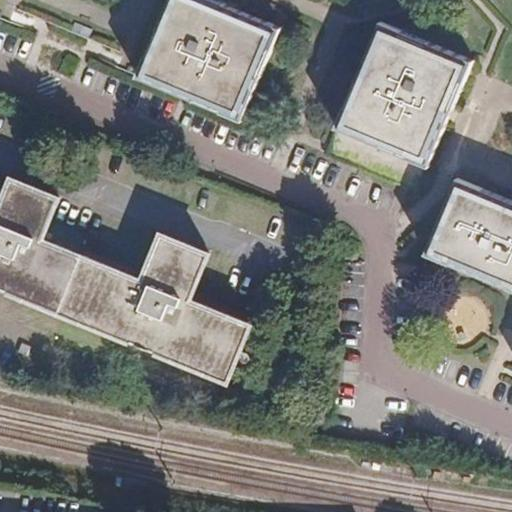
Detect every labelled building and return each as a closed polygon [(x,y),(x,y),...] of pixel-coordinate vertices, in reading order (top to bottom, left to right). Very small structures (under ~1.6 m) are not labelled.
[(282,32),(202,0),(173,0),(138,84),(242,127),(282,32)] [(466,61),(387,27),(346,123),(426,157),(466,61)] [(511,196),(459,174),(427,251),(511,286),(511,196)] [(0,220),(0,286),(83,322),(98,262),(49,240),(66,200),(20,180),(3,221),(0,220)] [(98,262),(83,322),(236,383),(259,327),(197,301),(216,256),(169,237),(150,282),(98,262)] [(460,339),(479,328),(463,302),(445,313),(460,339)]
